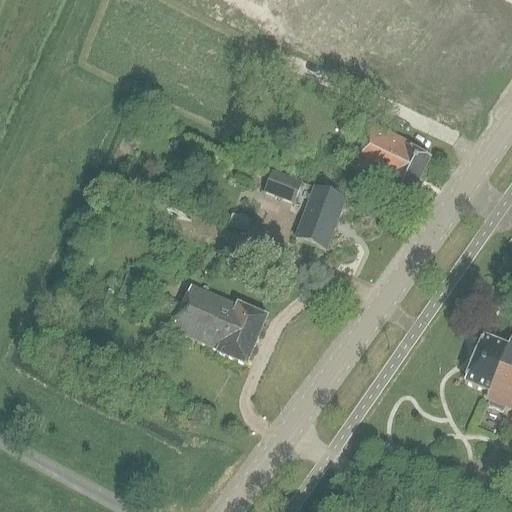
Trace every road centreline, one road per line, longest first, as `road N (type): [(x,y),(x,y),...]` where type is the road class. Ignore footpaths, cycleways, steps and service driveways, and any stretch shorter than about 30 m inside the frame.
road 1 (secondary): [(231,511),(511,124)]
road 2 (residential): [(125,511),(0,443)]
